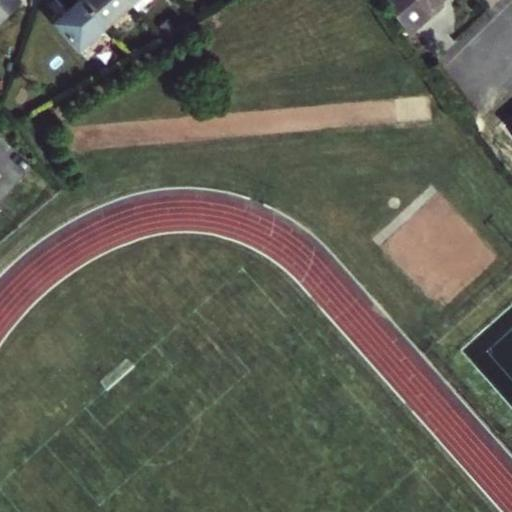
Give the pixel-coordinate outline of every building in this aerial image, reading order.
[(0,0),(0,19),(18,0),(0,0)] [(106,23),(85,0),(77,0),(55,20),(79,46),(106,23)] [(85,0),(106,23),(131,1),(130,0),(85,0)] [(382,0),(410,35),(432,15),(444,5),(440,0),(382,0)] [(278,387),(303,373),(280,332),(255,346),(278,387)]
